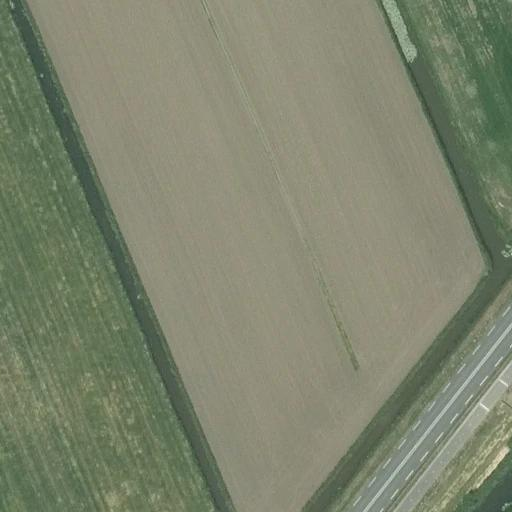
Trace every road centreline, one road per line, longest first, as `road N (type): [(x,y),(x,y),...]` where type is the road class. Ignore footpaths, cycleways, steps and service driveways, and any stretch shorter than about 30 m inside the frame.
road 1 (primary): [(367,511),(511,329)]
road 2 (track): [(195,511),(114,325)]
road 3 (unclassified): [(406,511),(511,377)]
